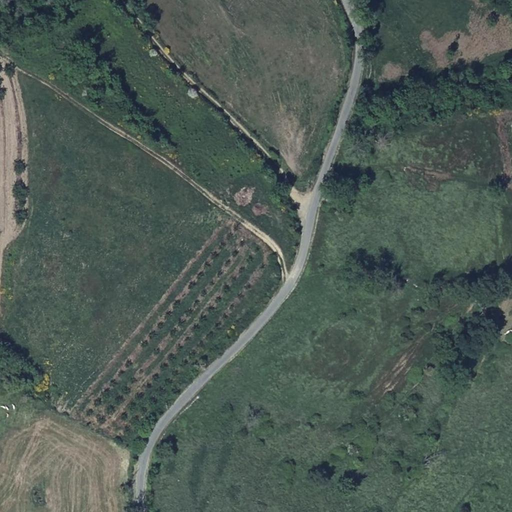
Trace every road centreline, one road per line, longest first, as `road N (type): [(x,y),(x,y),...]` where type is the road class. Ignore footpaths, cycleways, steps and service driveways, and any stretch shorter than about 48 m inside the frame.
road 1 (unclassified): [(345,0),(358,34),(356,78),(296,272),(161,424),(142,464),(141,511)]
road 2 (track): [(289,283),(275,247),(0,55)]
road 3 (track): [(311,211),(123,0)]
